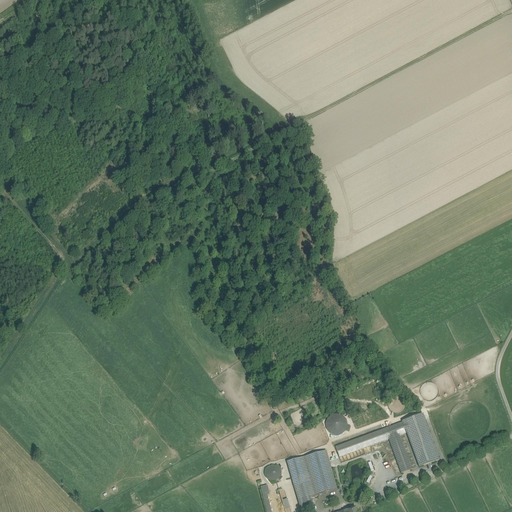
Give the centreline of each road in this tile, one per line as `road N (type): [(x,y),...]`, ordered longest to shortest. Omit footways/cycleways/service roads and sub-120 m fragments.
road 1 (track): [(111,0),(151,93),(210,171),(511,10)]
road 2 (track): [(356,502),(382,500),(511,437)]
